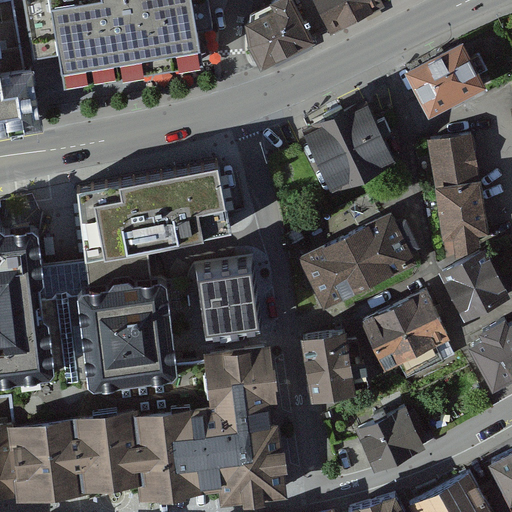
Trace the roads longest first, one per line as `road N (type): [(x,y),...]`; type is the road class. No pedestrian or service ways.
road 1 (residential): [(315,493),(280,260),(243,104)]
road 2 (tertiary): [(243,104),(472,0)]
road 3 (tertiary): [(0,161),(243,104)]
road 4 (residential): [(315,493),(390,473),(511,410)]
